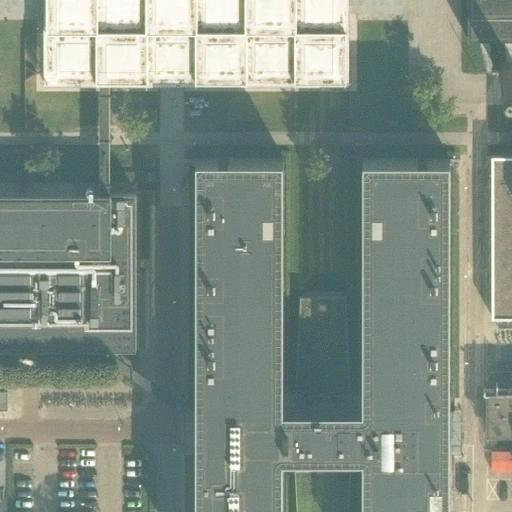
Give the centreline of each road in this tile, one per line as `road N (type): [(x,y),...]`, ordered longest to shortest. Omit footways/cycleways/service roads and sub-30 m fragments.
road 1 (unclassified): [(474,511),(474,140)]
road 2 (unclassified): [(169,140),(167,429)]
road 3 (unclassified): [(167,429),(0,430)]
